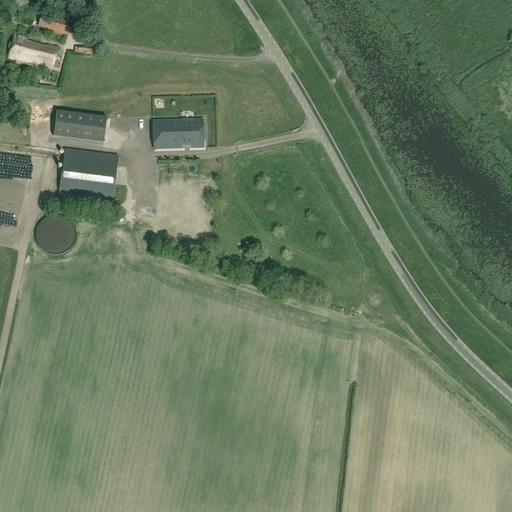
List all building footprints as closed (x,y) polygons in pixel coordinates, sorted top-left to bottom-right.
[(41,14),(37,27),(53,31),(53,33),(67,37),(71,22),(41,14)] [(47,47),(46,48),(26,43),(26,41),(14,38),(9,57),(52,68),(57,49),(47,47)] [(170,97),(162,97),(163,109),(171,109),(170,97)] [(171,117),(203,116),(202,105),(184,106),(185,110),(171,111),(171,117)] [(106,119),(56,113),(53,137),(103,143),(106,119)] [(182,121),(153,122),(153,150),(203,148),(202,120),(192,121),(192,127),(182,127),(182,121)] [(64,150),(58,200),(111,207),(117,157),(64,150)] [(221,168),(218,158),(207,160),(209,170),(221,168)] [(40,172),(50,173),(52,160),(43,159),(40,172)] [(142,161),(140,174),(152,176),(154,163),(142,161)] [(181,170),(198,169),(198,161),(180,162),(181,170)] [(193,189),(175,191),(176,209),(194,208),(193,189)]
